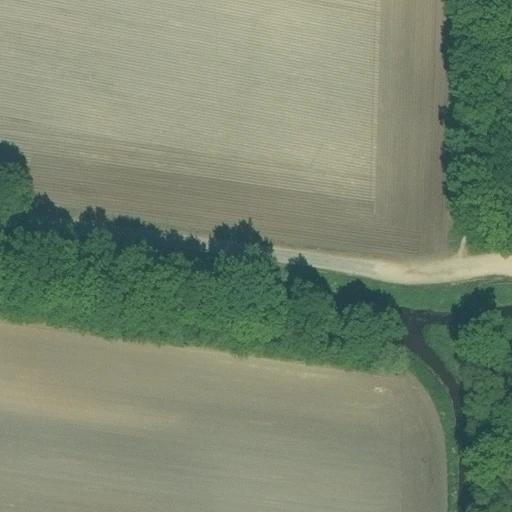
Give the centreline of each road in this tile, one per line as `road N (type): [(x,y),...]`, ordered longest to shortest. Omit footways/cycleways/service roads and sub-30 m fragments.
road 1 (residential): [(0,219),(373,269),(452,269)]
road 2 (track): [(463,268),(461,0)]
